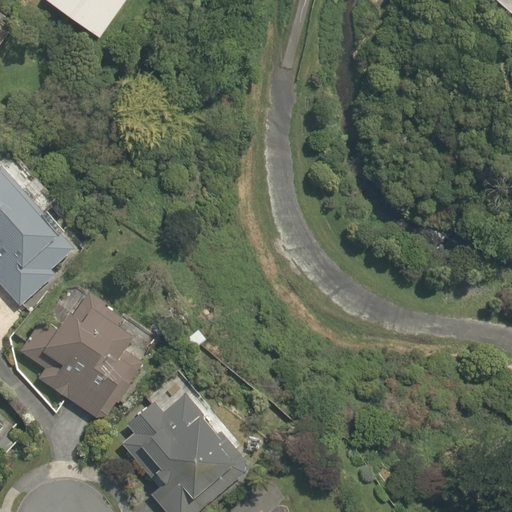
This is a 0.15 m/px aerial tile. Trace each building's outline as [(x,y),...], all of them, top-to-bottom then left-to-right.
[(145,0),(48,0),(46,3),(114,48),(145,0)] [(0,103),(16,103),(14,55),(1,55),(0,40),(0,103)] [(16,168),(0,182),(0,283),(33,318),(98,256),(16,168)] [(175,345),(106,288),(69,333),(53,319),(18,362),(103,432),(175,345)] [(138,433),(122,445),(157,492),(150,497),(160,511),(222,511),(271,476),(205,388),(169,415),(159,401),(130,422),(138,433)] [(0,466),(9,458),(0,448),(0,432),(9,425),(0,414),(0,466)]
